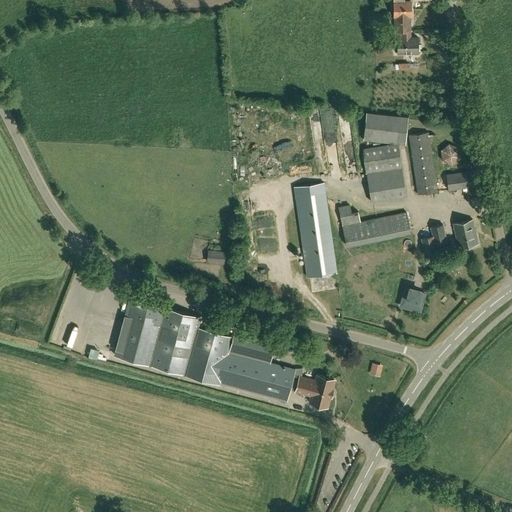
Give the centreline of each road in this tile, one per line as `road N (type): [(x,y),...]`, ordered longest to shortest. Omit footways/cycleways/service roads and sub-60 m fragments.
road 1 (unclassified): [(433,362),(118,270),(92,254),(50,205),(0,107)]
road 2 (secondary): [(347,511),(433,362)]
